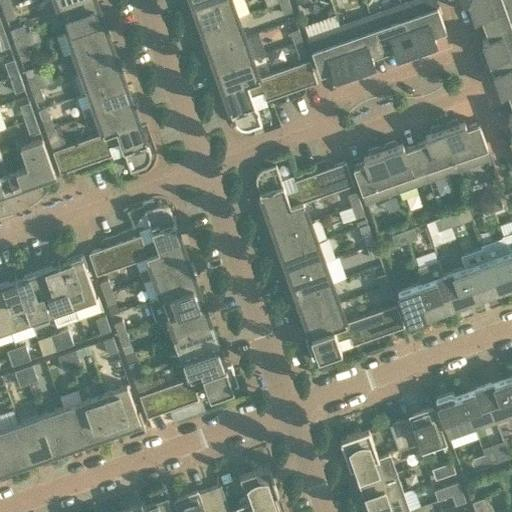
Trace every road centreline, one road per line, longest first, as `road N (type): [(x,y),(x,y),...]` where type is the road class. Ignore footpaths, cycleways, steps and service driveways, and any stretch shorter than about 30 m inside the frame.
road 1 (residential): [(0,511),(288,407)]
road 2 (residential): [(288,407),(202,165)]
road 3 (residential): [(288,407),(511,328)]
road 4 (residential): [(0,235),(202,165)]
road 5 (residential): [(476,90),(332,141),(317,124)]
road 6 (residential): [(202,165),(143,0)]
road 7 (residential): [(317,124),(319,104),(462,51)]
road 8 (residential): [(202,165),(317,124)]
